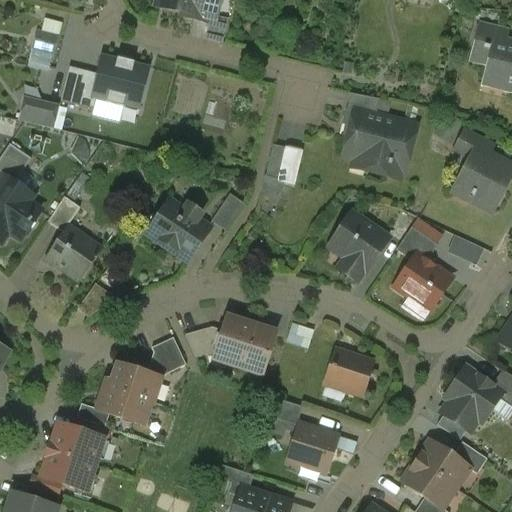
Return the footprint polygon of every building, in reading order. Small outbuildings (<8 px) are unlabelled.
[(157,0),(155,8),(179,14),(178,18),(207,25),(213,0),(157,0)] [(511,45),(504,44),(507,32),(479,25),(469,64),(486,68),(484,77),(501,81),(499,90),(511,92),(511,45)] [(30,69),(52,70),(55,32),(32,30),(30,69)] [(95,101),(138,111),(148,71),(101,59),(97,77),(92,100),(95,101)] [(92,112),(95,101),(92,100),(97,77),(69,70),(60,104),(92,112)] [(53,129),(59,105),(37,99),(39,89),(25,85),(17,120),(53,129)] [(378,101),(349,96),(345,111),(374,118),(378,101)] [(374,118),(345,111),(341,126),(349,128),(342,158),(356,161),(357,156),(368,158),(364,173),(385,178),(387,169),(404,173),(415,129),(374,118)] [(452,141),(461,121),(442,113),(434,133),(452,141)] [(493,147),(463,132),(452,153),(468,162),(474,150),(487,157),(493,147)] [(30,161),(8,147),(0,158),(0,178),(1,179),(13,187),(30,161)] [(286,151),(272,147),(264,178),(279,182),(286,151)] [(511,170),(487,157),(474,150),(468,162),(455,187),(471,195),(467,202),(491,214),(511,173),(511,170)] [(13,187),(1,179),(0,180),(0,245),(0,246),(12,229),(23,236),(39,212),(29,205),(32,200),(13,187)] [(244,206),(229,197),(210,224),(225,234),(244,206)] [(63,200),(46,225),(62,235),(67,227),(79,210),(63,200)] [(208,230),(168,203),(146,236),(186,263),(208,230)] [(387,240),(351,215),(328,250),(343,260),(336,271),(356,284),(363,274),(364,274),(378,254),(376,253),(383,243),(384,244),(387,240)] [(438,242),(442,233),(415,220),(411,229),(438,242)] [(67,227),(62,235),(43,262),(78,285),(102,250),(67,227)] [(436,248),(410,230),(395,252),(411,263),(415,258),(425,264),(436,248)] [(453,236),(446,253),(476,265),(483,248),(453,236)] [(425,264),(415,258),(411,263),(394,288),(429,312),(449,281),(425,264)] [(76,307),(92,319),(111,295),(95,283),(76,307)] [(244,326),(226,320),(221,333),(215,355),(227,359),(225,365),(258,376),(258,377),(260,377),(274,335),(257,330),(257,329),(256,328),(256,329),(246,326),(246,325),(244,325),(244,326)] [(511,324),(510,328),(508,326),(496,344),(511,354),(511,324)] [(211,330),(184,337),(194,360),(215,355),(221,333),(211,330)] [(290,330),(285,344),(296,348),(301,333),(290,330)] [(311,337),(301,333),(296,348),(306,351),(311,337)] [(172,340),(150,350),(152,355),(163,378),(185,367),(172,340)] [(372,365),(334,352),(323,387),(343,393),(345,396),(354,399),(357,398),(361,399),(372,365)] [(117,367),(111,385),(105,383),(101,395),(103,395),(97,412),(97,413),(108,417),(141,428),(149,405),(151,405),(158,381),(158,380),(163,378),(152,355),(147,372),(143,370),(131,366),(129,371),(117,367)] [(491,387),(464,369),(443,401),(447,404),(439,416),(465,433),(468,435),(476,424),(480,427),(490,412),(491,411),(486,407),(496,393),(500,397),(502,395),(491,387)] [(511,380),(501,373),(491,387),(502,395),(500,397),(511,404),(511,410),(511,412),(511,411),(511,380)] [(511,404),(500,397),(496,393),(486,407),(491,411),(490,412),(506,422),(511,413),(511,411),(511,412),(511,410),(511,404)] [(301,409),(267,398),(261,416),(295,427),(301,409)] [(97,412),(80,406),(75,420),(81,422),(104,429),(108,417),(97,413),(97,412)] [(465,433),(442,418),(435,427),(458,443),(465,433)] [(104,429),(81,422),(78,434),(102,442),(105,443),(109,431),(104,429)] [(78,434),(57,427),(50,448),(47,447),(44,458),(46,459),(40,479),(40,480),(60,487),(85,495),(102,442),(78,434)] [(336,439),(297,427),(286,463),(324,476),(336,439)] [(451,459),(428,443),(414,464),(452,490),(466,470),(466,469),(451,459)] [(486,462),(461,445),(451,459),(466,469),(466,470),(475,477),(486,462)] [(452,490),(414,464),(400,485),(423,501),(438,511),(439,510),(452,490)] [(252,478),(220,467),(212,491),(237,499),(240,490),(247,492),(252,478)] [(60,487),(40,480),(40,479),(32,477),(28,489),(29,490),(56,498),(60,487)] [(28,489),(11,483),(7,495),(10,496),(26,501),(29,490),(28,489)] [(247,492),(240,490),(237,499),(232,511),(287,511),(289,506),(247,492)] [(26,501),(10,496),(5,511),(55,511),(56,511),(26,501)] [(438,511),(423,501),(415,511),(441,511),(439,510),(438,511)]
